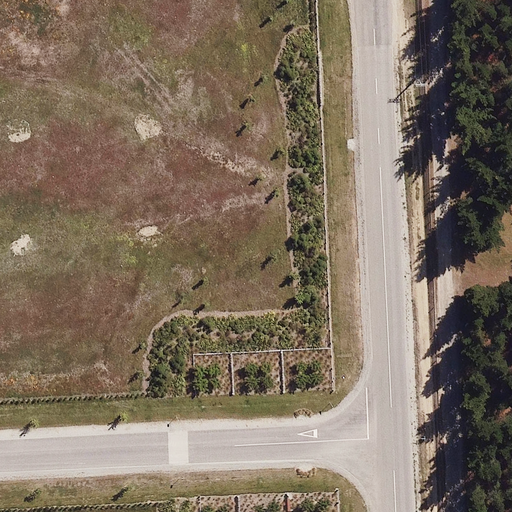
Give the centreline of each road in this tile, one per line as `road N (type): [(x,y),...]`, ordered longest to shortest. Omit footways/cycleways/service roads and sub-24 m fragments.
road 1 (unclassified): [(374,0),(395,511)]
road 2 (unknown): [(391,437),(0,456)]
